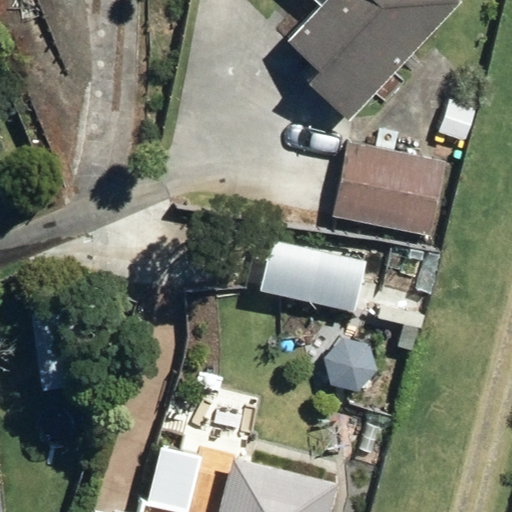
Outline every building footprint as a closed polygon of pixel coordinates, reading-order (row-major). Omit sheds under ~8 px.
[(288,65),(335,109),(439,0),(302,0),(282,22),(306,46),(288,65)] [(323,208),(421,228),(435,156),(338,135),(323,208)] [(17,315),(26,384),(69,379),(60,308),(17,315)] [(136,491),(176,502),(192,442),(150,432),(136,491)] [(315,511),(325,475),(218,445),(200,511),(158,511),(155,511),(154,511),(315,511)]
